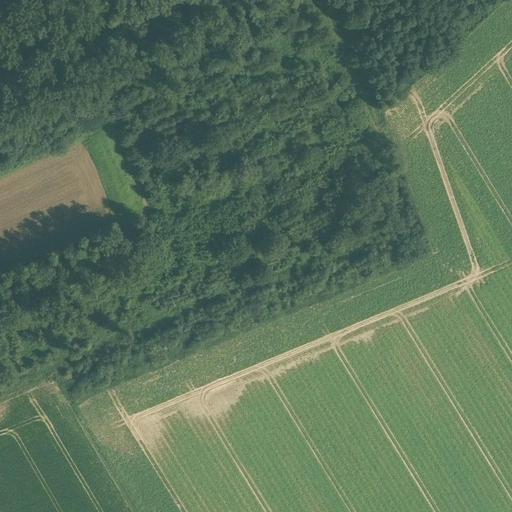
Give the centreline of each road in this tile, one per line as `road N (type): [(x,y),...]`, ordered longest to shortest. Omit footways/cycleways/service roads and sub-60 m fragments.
road 1 (track): [(137,511),(54,371)]
road 2 (track): [(371,117),(324,0)]
